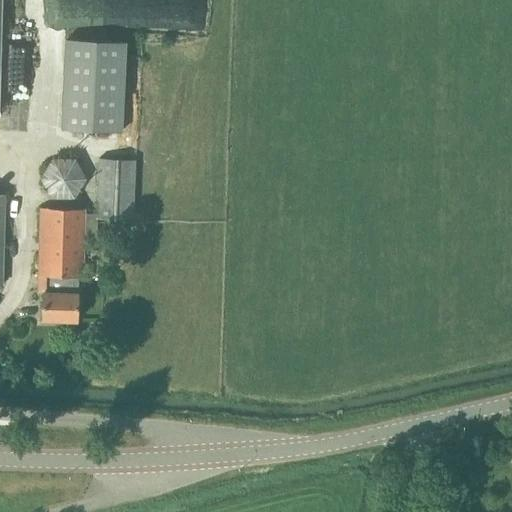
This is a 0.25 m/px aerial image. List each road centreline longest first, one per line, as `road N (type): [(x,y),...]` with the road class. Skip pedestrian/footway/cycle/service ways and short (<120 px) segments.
road 1 (tertiary): [(193,458),(328,444),(511,403)]
road 2 (unclassified): [(193,458),(184,440),(167,431),(0,414)]
road 3 (tertiary): [(0,457),(193,458)]
